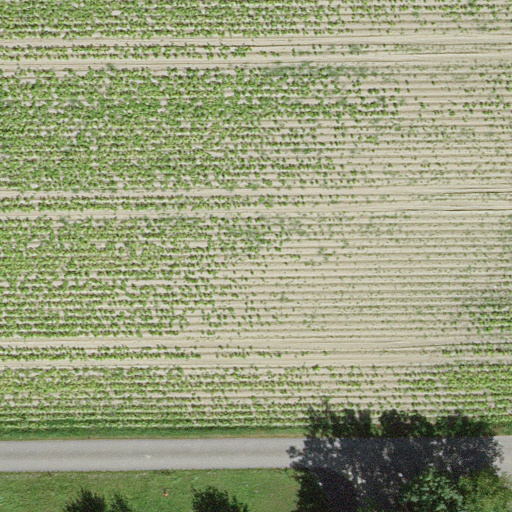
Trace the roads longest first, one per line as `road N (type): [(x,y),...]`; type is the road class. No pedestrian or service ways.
road 1 (track): [(362,459),(0,456)]
road 2 (track): [(511,449),(362,459)]
